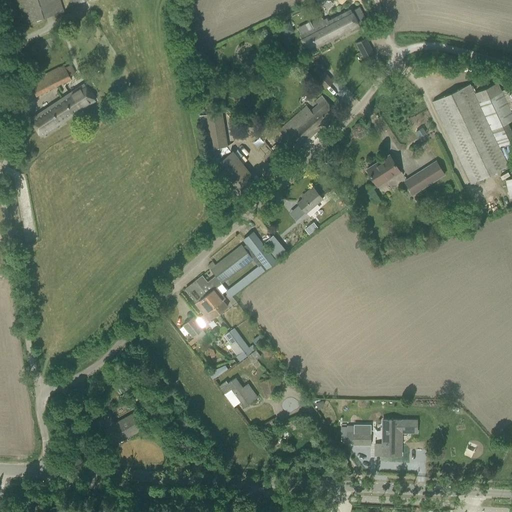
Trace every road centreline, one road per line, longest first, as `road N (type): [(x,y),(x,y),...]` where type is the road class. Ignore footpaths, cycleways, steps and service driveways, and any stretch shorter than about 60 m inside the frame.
road 1 (unclassified): [(38,392),(105,360),(171,282),(392,73),(393,33),(381,2)]
road 2 (tertiary): [(476,492),(49,471)]
road 3 (unclassified): [(38,392),(0,185)]
road 4 (unclassified): [(0,178),(21,141),(29,100),(0,37)]
road 5 (unknown): [(393,33),(447,35),(511,53)]
